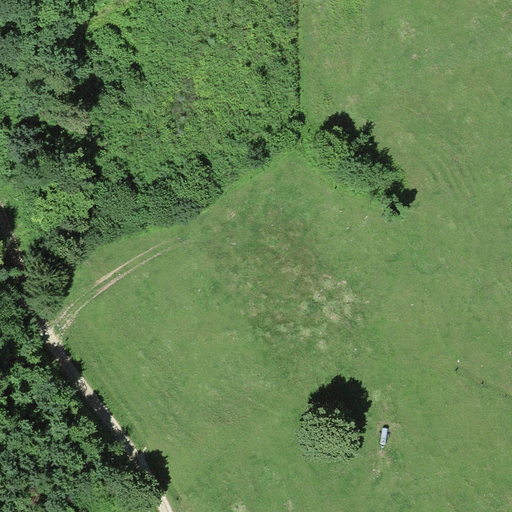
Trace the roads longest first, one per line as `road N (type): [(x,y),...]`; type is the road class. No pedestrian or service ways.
road 1 (track): [(0,208),(23,291),(47,339),(160,511)]
road 2 (track): [(47,339),(69,305),(112,268),(184,239)]
